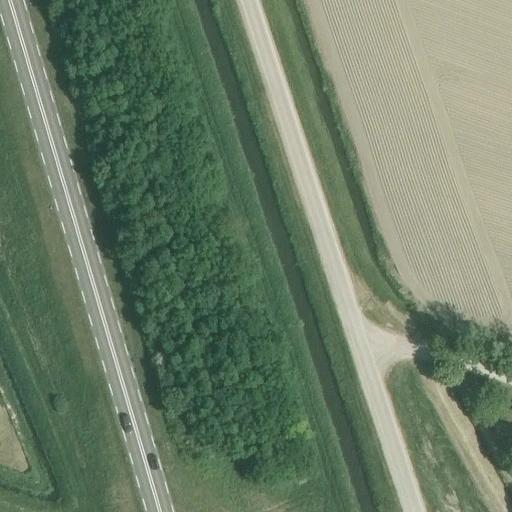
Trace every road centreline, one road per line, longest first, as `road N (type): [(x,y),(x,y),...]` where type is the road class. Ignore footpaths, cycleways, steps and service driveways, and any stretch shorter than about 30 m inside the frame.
road 1 (unclassified): [(251,0),(416,511)]
road 2 (secondary): [(158,511),(9,0)]
